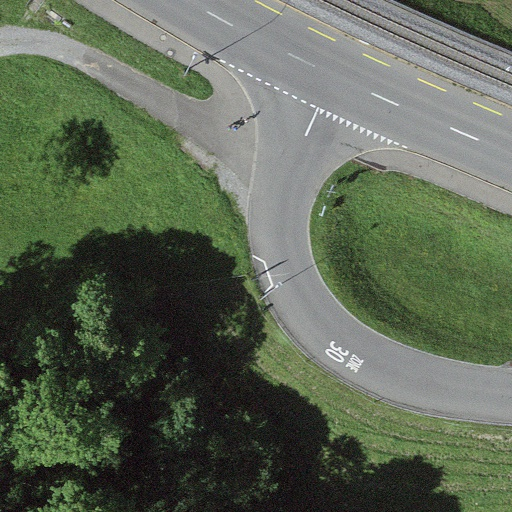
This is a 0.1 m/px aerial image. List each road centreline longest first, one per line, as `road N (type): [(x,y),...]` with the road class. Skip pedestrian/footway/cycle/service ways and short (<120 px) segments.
road 1 (residential): [(511,393),(422,384),(349,353),(309,313),(292,259),(291,194),(335,79)]
road 2 (secondary): [(335,79),(511,154)]
road 3 (secondary): [(179,0),(335,79)]
